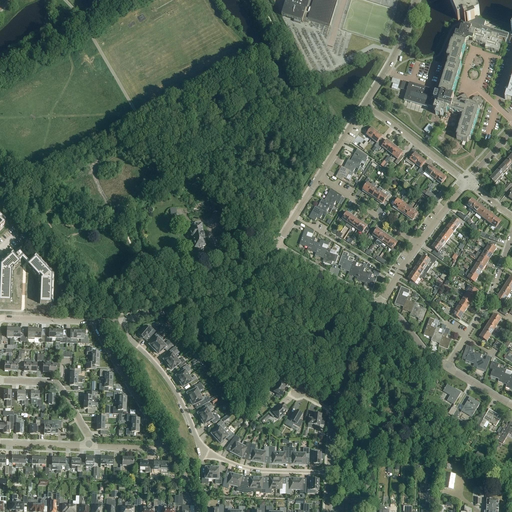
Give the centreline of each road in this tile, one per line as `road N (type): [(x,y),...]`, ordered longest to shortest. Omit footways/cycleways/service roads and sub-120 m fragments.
road 1 (residential): [(328,472),(258,470),(209,451),(163,373),(129,337),(126,320)]
road 2 (unclassified): [(126,320),(235,296),(277,246)]
road 3 (residential): [(511,235),(486,306),(447,367)]
road 4 (residential): [(166,445),(96,321)]
road 5 (residential): [(467,182),(364,105)]
road 6 (residential): [(88,446),(55,383),(0,380)]
